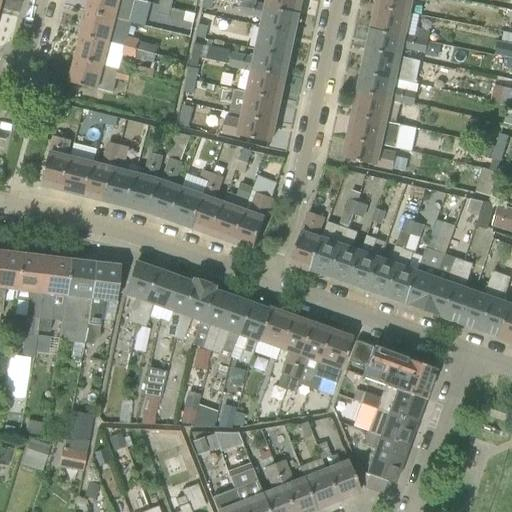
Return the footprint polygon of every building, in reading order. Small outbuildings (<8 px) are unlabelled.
[(130,23),(135,0),(90,0),(88,12),(116,19),(130,23)] [(170,17),(172,9),(172,8),(174,1),(172,0),(161,0),(160,6),(158,14),(170,17)] [(213,10),(215,0),(205,0),(203,8),(213,10)] [(302,0),(268,0),(268,6),(299,13),(302,0)] [(412,0),(379,0),(378,7),(409,14),(412,0)] [(299,13),(268,6),(258,4),(244,1),(242,12),(265,17),(263,28),(295,35),(299,13)] [(191,28),(154,19),(158,3),(152,2),(147,26),(190,36),(191,28)] [(374,29),(405,35),(409,14),(378,7),(374,29)] [(82,36),(137,50),(140,40),(127,37),(130,23),(116,20),(116,19),(88,12),(81,36),(82,36)] [(197,37),(207,39),(209,27),(200,25),(197,37)] [(295,35),(263,28),(258,49),(290,56),(295,35)] [(369,50),(400,57),(402,47),(426,53),(429,41),(417,38),(405,35),(374,29),(369,50)] [(417,38),(429,41),(430,32),(418,29),(417,38)] [(82,36),(76,59),(120,70),(120,69),(124,56),(146,62),(147,57),(156,59),(158,54),(156,54),(137,50),(82,36)] [(511,57),(511,43),(499,41),(497,55),(511,57)] [(201,59),(203,47),(196,45),(193,57),(201,59)] [(290,56),(258,49),(256,59),(233,54),(230,65),(254,70),(254,71),(285,78),(290,56)] [(400,57),(369,50),(364,72),(395,79),(395,80),(409,82),(414,60),(400,57)] [(118,79),(130,82),(132,71),(120,69),(120,70),(76,59),(70,83),(114,94),(118,79)] [(191,68),(188,79),(198,81),(200,70),(191,68)] [(139,69),(138,74),(138,75),(151,78),(154,78),(155,73),(139,69)] [(285,78),(254,71),(249,92),(281,99),(285,78)] [(360,94),(401,103),(402,103),(414,105),(416,97),(419,84),(409,82),(395,80),(395,79),(364,72),(360,94)] [(195,93),(198,81),(188,79),(185,92),(195,93)] [(500,103),(511,105),(511,100),(511,89),(504,88),(500,103)] [(249,92),(236,90),(232,113),(244,116),(244,114),(276,121),(281,99),(249,92)] [(355,115),(389,123),(396,124),(401,103),(360,94),(355,115)] [(189,127),(194,108),(184,106),(180,125),(189,127)] [(92,122),(105,125),(107,115),(94,112),(92,122)] [(224,119),(226,120),(223,132),(271,143),(276,121),(244,114),(244,116),(232,113),(225,112),(224,119)] [(119,118),(107,115),(105,125),(117,127),(119,118)] [(384,144),(396,147),(401,126),(396,124),(389,123),(355,115),(350,137),(384,144)] [(173,186),(191,137),(178,132),(169,158),(171,159),(163,182),(159,181),(151,212),(153,212),(171,219),(182,189),(173,186)] [(497,148),(506,150),(509,137),(500,135),(497,148)] [(350,137),(346,159),(393,169),(396,154),(382,151),(384,144),(350,137)] [(72,142),(55,138),(44,184),(65,190),(74,158),(76,150),(74,149),(70,149),(72,142)] [(109,143),(107,153),(103,166),(95,164),(87,195),(108,201),(116,169),(119,159),(122,146),(109,143)] [(130,148),(122,146),(119,159),(127,161),(130,148)] [(497,148),(494,159),(503,161),(506,150),(497,148)] [(248,164),(253,152),(244,149),(240,160),(248,164)] [(145,177),(138,175),(129,206),(151,212),(159,181),(156,180),(162,156),(151,153),(145,177)] [(87,195),(95,164),(74,158),(65,190),(87,195)] [(214,171),(216,166),(207,163),(205,171),(204,171),(200,183),(207,186),(212,170),(214,171)] [(138,175),(116,169),(108,201),(129,206),(138,175)] [(492,197),(499,173),(484,169),(477,193),(492,197)] [(214,200),(223,177),(224,174),(214,171),(212,170),(207,186),(203,197),(192,227),(213,234),(224,203),(214,200)] [(238,196),(250,200),(254,187),(242,184),(238,196)] [(192,227),(203,197),(194,193),(182,189),(171,219),(192,227)] [(353,214),(357,202),(358,202),(361,194),(352,191),(349,199),(350,199),(346,212),(353,214)] [(255,249),(273,199),(258,194),(251,213),(245,211),(234,241),(255,249)] [(433,196),(426,219),(436,222),(443,199),(433,196)] [(481,217),(486,203),(472,200),(467,213),(480,217),(481,217)] [(353,214),(364,218),(368,206),(358,202),(357,202),(353,214)] [(245,211),(224,203),(213,234),(234,241),(245,211)] [(495,206),(486,203),(481,217),(480,217),(477,227),(488,230),(495,206)] [(511,208),(499,205),(493,226),(511,231),(511,208)] [(387,213),(376,209),(372,221),(382,224),(387,213)] [(323,218),(310,213),(292,263),(312,270),(322,239),(322,241),(316,239),(323,218)] [(403,231),(397,247),(396,247),(390,263),(380,259),(369,290),(388,297),(405,249),(410,233),(414,222),(406,219),(402,231),(403,231)] [(437,221),(430,243),(428,242),(418,272),(418,273),(407,303),(426,310),(445,255),(446,256),(456,227),(437,221)] [(331,277),(347,229),(329,222),(323,240),(322,239),(312,270),(331,277)] [(414,222),(410,233),(421,237),(421,238),(425,226),(414,222)] [(352,250),(358,233),(347,229),(331,277),(350,283),(361,253),(352,250)] [(380,259),(372,257),(378,241),(366,237),(361,253),(350,283),(369,290),(380,259)] [(415,253),(405,249),(388,297),(407,303),(418,273),(418,272),(409,269),(415,253)] [(0,313),(2,314),(5,289),(18,291),(22,254),(15,253),(14,251),(7,250),(4,252),(0,251),(0,313)] [(28,302),(26,318),(21,353),(34,354),(36,336),(37,336),(38,330),(39,324),(46,257),(22,254),(18,291),(17,300),(28,302)] [(464,262),(456,259),(446,256),(445,255),(426,310),(445,316),(464,262)] [(51,319),(60,320),(62,320),(66,296),(70,260),(46,257),(39,324),(38,330),(49,331),(51,319)] [(66,296),(62,320),(58,339),(74,341),(71,361),(80,362),(84,343),(86,330),(94,263),(70,260),(66,296)] [(136,262),(134,268),(125,294),(135,297),(128,314),(129,314),(127,322),(136,325),(156,269),(136,262)] [(464,323),(475,293),(465,290),(471,274),(470,273),(473,265),(464,262),(445,316),(464,323)] [(117,291),(120,266),(94,263),(86,330),(84,343),(94,344),(98,334),(99,327),(97,327),(100,301),(113,303),(115,290),(117,291)] [(153,304),(164,308),(175,276),(156,269),(136,325),(144,328),(147,320),(147,321),(153,304)] [(483,330),(502,276),(494,273),(491,281),(491,280),(485,297),(475,293),(464,323),(483,330)] [(164,335),(172,338),(192,282),(175,276),(164,308),(172,311),(166,327),(166,328),(164,335)] [(510,279),(502,276),(483,330),(501,336),(503,336),(511,309),(511,281),(510,281),(510,279)] [(192,282),(172,338),(182,341),(184,334),(185,334),(191,318),(200,321),(212,287),(195,281),(193,280),(192,282)] [(212,287),(200,321),(210,324),(204,341),(202,348),(210,351),(230,295),(214,290),(213,289),(213,288),(212,287)] [(228,331),(237,334),(248,302),(230,295),(210,351),(218,354),(221,347),(222,347),(228,331)] [(251,357),(256,342),(268,309),(248,302),(237,334),(246,337),(240,353),(241,354),(239,361),(247,364),(250,357),(251,357)] [(262,341),(280,347),(290,317),(268,309),(256,342),(257,342),(258,339),(262,341)] [(501,338),(511,342),(511,309),(503,336),(501,336),(501,338)] [(280,374),(282,374),(277,386),(286,390),(309,324),(290,317),(280,347),(289,350),(280,374)] [(298,383),(310,387),(330,331),(309,324),(286,390),(294,393),(298,383)] [(336,383),(340,369),(351,339),(330,331),(310,387),(317,390),(322,378),(336,383)] [(38,337),(37,353),(57,354),(58,339),(38,337)] [(345,371),(360,376),(385,385),(396,355),(356,341),(345,371)] [(200,348),(196,360),(207,364),(211,352),(200,348)] [(394,388),(425,399),(435,369),(396,355),(385,385),(394,388)] [(416,422),(417,419),(425,399),(394,388),(389,403),(356,390),(353,399),(416,422)] [(154,418),(158,398),(146,395),(142,416),(154,418)] [(184,407),(197,410),(198,405),(199,399),(187,396),(184,407)] [(247,415),(252,399),(240,396),(236,408),(232,424),(241,426),(244,414),(247,415)] [(408,446),(415,427),(416,422),(353,399),(349,411),(372,419),(368,431),(408,446)] [(129,424),(132,402),(122,400),(119,422),(129,424)] [(232,424),(236,408),(223,405),(217,428),(231,429),(232,424)] [(184,407),(180,423),(193,426),(197,410),(184,407)] [(89,440),(93,415),(71,411),(66,440),(89,440)] [(39,436),(41,423),(28,421),(26,433),(39,436)] [(312,434),(307,422),(299,425),(303,437),(312,434)] [(373,449),(364,473),(364,474),(386,482),(394,484),(408,446),(368,431),(368,432),(367,431),(362,444),(373,449)] [(126,447),(120,433),(109,438),(114,452),(126,447)] [(215,434),(212,435),(218,449),(220,448),(221,451),(242,444),(238,433),(232,433),(214,433),(215,434)] [(211,451),(218,449),(212,435),(206,437),(211,451)] [(131,446),(128,437),(123,438),(126,447),(131,446)] [(209,451),(204,437),(193,441),(198,455),(209,451)] [(29,442),(24,455),(45,462),(50,449),(29,442)] [(322,459),(330,456),(326,442),(317,445),(322,459)] [(83,472),(87,451),(63,446),(59,467),(83,472)] [(0,463),(8,466),(12,450),(0,447),(0,463)] [(98,466),(109,463),(105,450),(95,452),(98,466)] [(272,490),(262,494),(261,494),(267,511),(292,511),(274,464),(271,455),(261,459),(265,467),(263,468),(272,490)] [(338,499),(360,491),(348,460),(326,469),(338,499)] [(304,477),(303,477),(298,463),(284,468),(281,461),(274,464),(292,511),(305,511),(316,508),(304,477)] [(338,499),(326,469),(304,477),(316,508),(338,499)] [(382,494),(386,482),(364,474),(364,473),(357,470),(364,488),(382,494)] [(234,491),(242,511),(267,511),(261,494),(262,494),(257,480),(235,488),(236,491),(234,491)] [(85,497),(96,500),(100,485),(88,483),(85,497)] [(190,511),(206,506),(197,484),(181,490),(184,496),(175,499),(180,511),(177,511),(190,511)] [(242,511),(234,491),(212,499),(217,511),(242,511)]
